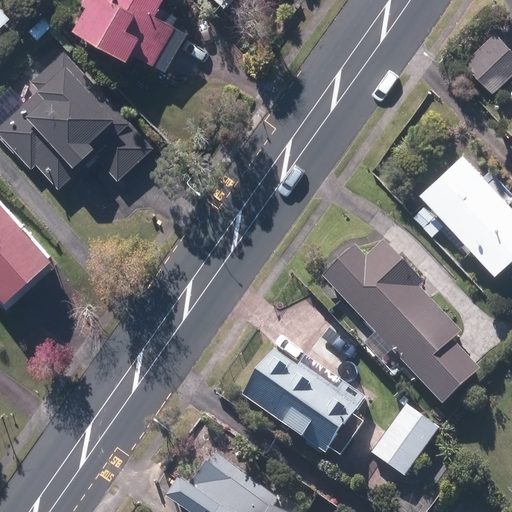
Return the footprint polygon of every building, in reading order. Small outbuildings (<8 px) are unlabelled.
[(148,58),(165,68),(178,46),(181,53),(189,53),(193,47),(190,39),(182,39),(187,30),(167,19),(178,0),(103,0),(97,10),(103,13),(90,35),(143,66),(148,58)] [(224,0),(234,9),(241,0),(224,0)] [(0,35),(15,21),(0,4),(0,35)] [(472,60),(499,89),(511,76),(511,42),(502,32),(472,60)] [(43,165),(65,190),(103,157),(124,182),(158,151),(71,53),(37,84),(45,93),(2,131),(37,171),(43,165)] [(432,189),(506,269),(511,262),(511,192),(473,151),(432,189)] [(0,285),(19,306),(64,263),(0,194),(0,285)] [(330,276),(450,404),(487,370),(458,339),(466,331),(424,287),(427,283),(389,242),(372,258),(362,246),(330,276)] [(251,395),(334,452),(371,397),(311,356),(304,366),(282,350),(251,395)] [(378,454),(409,476),(443,429),(411,406),(378,454)] [(281,497),(220,453),(199,483),(191,477),(177,495),(200,511),(286,511),(274,507),(281,497)]
